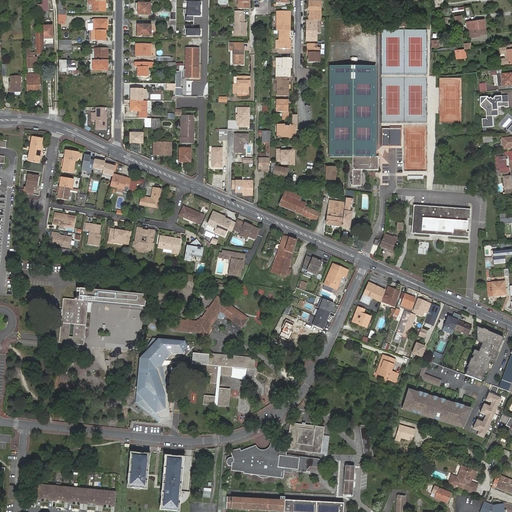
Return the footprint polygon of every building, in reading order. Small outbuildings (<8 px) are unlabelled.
[(170,12),(170,20),(176,20),(176,0),(168,0),(169,1),(172,1),(172,12),(170,12)] [(238,0),(238,9),(249,8),(249,0),(238,0)] [(93,1),(93,11),(106,12),(106,1),(96,1),(93,1)] [(308,16),(309,21),(317,21),(320,21),(320,18),(321,18),(321,2),(309,2),(309,8),(311,8),(311,11),(310,11),(310,16),(308,16)] [(140,11),(140,15),(150,15),(150,4),(136,3),(135,10),(138,10),(140,11)] [(243,23),(243,15),(243,11),(235,11),(235,31),(235,35),(246,35),(246,30),(246,23),(244,23),(243,23)] [(277,26),(277,31),(279,31),(289,31),(290,31),(290,17),(288,17),(288,12),(277,12),(277,26)] [(92,31),(94,31),(96,31),(105,31),(105,24),(107,24),(107,20),(90,20),(91,24),(88,24),(88,31),(92,31)] [(479,31),(486,30),(485,20),(467,22),(467,23),(465,23),(466,29),(468,30),(470,30),(478,29),(479,31)] [(309,21),(306,21),(306,25),(308,25),(308,33),(306,33),(306,42),(316,42),(317,21),(309,21)] [(142,28),(138,28),(138,36),(151,36),(151,26),(142,25),(142,28)] [(52,26),(43,26),(43,34),(44,38),(52,38),(52,26)] [(486,34),(486,30),(479,31),(478,29),(470,30),(471,38),(479,37),(479,35),(486,34)] [(105,31),(96,31),(96,41),(106,41),(105,31)] [(289,31),(279,31),(279,49),(289,49),(289,31)] [(242,55),(243,55),(243,50),(242,51),(242,43),(234,43),(234,50),(233,64),(243,65),(243,60),(242,60),(242,55)] [(317,44),(308,44),(308,48),(309,48),(309,55),(309,63),(319,63),(319,48),(317,48),(317,44)] [(504,64),(509,63),(511,63),(511,44),(506,45),(507,48),(500,48),(500,53),(505,53),(505,59),(503,59),(501,59),(501,64),(504,64)] [(136,45),(136,51),(138,51),(138,56),(151,56),(151,45),(136,45)] [(91,61),(94,61),(95,61),(108,61),(108,50),(94,49),(94,53),(91,53),(91,61)] [(175,97),(183,97),(183,88),(182,89),(182,76),(183,76),(183,78),(199,78),(199,50),(187,49),(186,64),(186,67),(184,67),(180,67),(180,72),(175,72),(175,85),(175,89),(175,97)] [(27,55),(28,69),(33,69),(33,65),(36,65),(35,55),(30,55),(27,55)] [(276,60),(276,78),(277,78),(286,78),(289,78),(289,60),(276,60)] [(108,61),(95,61),(95,71),(107,71),(108,61)] [(154,62),(135,62),(135,67),(138,67),(138,77),(148,77),(148,67),(154,67),(154,62)] [(352,158),(352,66),(329,66),(329,158),(352,158)] [(376,66),(352,66),(352,158),(352,187),(362,187),(362,172),(378,172),(378,158),(375,158),(376,66)] [(497,75),(498,87),(503,86),(503,87),(511,85),(511,73),(502,75),(501,69),(496,70),(497,75)] [(443,74),(443,83),(463,83),(463,74),(443,74)] [(26,79),(27,92),(40,91),(40,84),(41,84),(41,75),(38,75),(38,79),(26,79)] [(247,82),(249,83),(249,76),(238,76),(237,83),(233,84),(233,93),(247,93),(247,86),(247,82)] [(10,83),(10,92),(15,92),(15,96),(21,95),(21,92),(21,83),(21,77),(11,78),(12,83),(10,83)] [(286,78),(277,78),(277,97),(288,97),(288,82),(286,82),(286,78)] [(71,101),(97,101),(97,82),(71,82),(71,101)] [(141,102),(143,102),(143,90),(131,90),(131,101),(141,102)] [(496,117),(498,114),(498,108),(505,107),(505,109),(510,108),(509,103),(504,103),(503,97),(496,97),(494,100),(491,98),(489,100),(486,98),(480,98),(480,107),(486,112),(486,120),(482,120),(482,129),(493,128),(493,117),(496,117)] [(141,102),(131,101),(130,111),(141,111),(141,102)] [(287,102),(276,101),(276,113),(283,113),(283,121),(288,121),(288,109),(287,109),(287,102)] [(106,108),(96,108),(96,130),(107,130),(107,112),(106,112),(106,108)] [(249,127),(249,108),(238,108),(238,115),(237,115),(237,120),(238,120),(238,126),(249,127)] [(182,144),(193,144),(194,121),(193,121),(193,117),(182,117),(182,144)] [(505,128),(511,120),(508,118),(502,126),(505,128)] [(151,119),(151,129),(159,130),(160,119),(151,119)] [(294,131),(295,131),(295,127),(290,127),(290,128),(285,127),(285,126),(277,126),(277,137),(281,137),(281,138),(295,139),(295,133),(294,133),(294,131)] [(265,170),(265,172),(269,172),(269,160),(269,142),(270,142),(270,132),(259,131),(259,135),(262,135),(262,142),(266,142),(266,154),(258,154),(258,170),(262,170),(265,170)] [(130,133),(130,142),(133,142),(133,143),(142,144),(142,134),(130,133)] [(248,143),(248,134),(235,134),(235,153),(244,153),(244,143),(248,143)] [(32,145),(31,149),(41,150),(42,143),(43,138),(33,137),(31,145),(32,145)] [(511,139),(502,140),(503,150),(511,149),(511,139)] [(155,143),(155,155),(172,156),(172,144),(155,143)] [(280,149),(276,149),(276,161),(289,161),(289,165),(295,165),(295,148),(291,148),(291,150),(280,150),(280,149)] [(31,153),(30,152),(28,161),(38,163),(39,158),(41,150),(31,149),(31,153)] [(75,161),(77,161),(79,152),(66,150),(65,155),(65,159),(74,161),(75,161)] [(188,163),(191,163),(191,150),(180,150),(180,165),(187,165),(188,163)] [(212,155),(212,165),(215,165),(215,168),(222,168),(222,150),(217,150),(217,152),(213,152),(213,155),(212,155)] [(92,168),(94,160),(90,159),(91,158),(91,156),(85,154),(82,169),(86,170),(87,171),(91,172),(92,168)] [(72,173),(74,165),(73,165),(74,161),(65,159),(63,166),(62,172),(72,173)] [(104,163),(105,161),(94,159),(94,160),(92,168),(103,170),(104,163)] [(112,175),(115,166),(104,163),(103,170),(102,173),(112,175)] [(276,168),(274,176),(286,178),(287,170),(276,168)] [(327,168),(326,180),(335,181),(336,168),(327,168)] [(133,179),(113,173),(110,185),(124,189),(123,191),(129,193),(131,189),(133,180),(133,179)] [(511,190),(510,177),(508,177),(508,173),(501,174),(501,178),(503,178),(504,190),(511,190)] [(24,187),(23,192),(32,194),(33,189),(36,190),(37,185),(36,185),(36,181),(38,181),(38,177),(28,175),(26,187),(24,187)] [(69,188),(71,188),(73,179),(61,177),(60,182),(59,186),(68,188),(69,188)] [(133,180),(131,189),(137,190),(139,183),(144,184),(145,180),(136,177),(135,181),(133,180)] [(243,181),(232,181),(232,190),(235,190),(235,193),(236,193),(242,194),(243,181)] [(243,181),(242,194),(242,196),(253,196),(253,181),(243,181)] [(320,193),(321,189),(322,187),(315,185),(311,195),(318,198),(320,193)] [(67,200),(69,192),(68,192),(68,188),(59,186),(58,193),(57,198),(67,200)] [(161,189),(153,188),(151,197),(141,195),(140,204),(154,207),(154,203),(158,204),(159,199),(161,190),(161,189)] [(279,206),(316,222),(320,213),(305,207),(306,204),(300,201),(286,195),(288,192),(287,192),(287,190),(286,190),(279,206)] [(301,198),(288,192),(286,195),(300,201),(301,198)] [(352,200),(346,199),(345,204),(342,228),(350,229),(353,213),(350,213),(352,200)] [(326,225),(342,228),(345,204),(343,203),(343,201),(340,200),(340,203),(330,201),(328,209),(326,225)] [(471,210),(413,206),(411,235),(430,236),(430,232),(448,234),(448,237),(468,239),(469,233),(466,233),(467,220),(470,221),(471,210)] [(181,216),(200,224),(204,216),(184,207),(181,216)] [(214,212),(208,224),(216,228),(214,233),(223,237),(226,232),(230,223),(221,219),(223,215),(214,212)] [(54,213),(52,223),(73,226),(75,215),(54,213)] [(500,224),(500,225),(511,224),(511,231),(511,218),(500,220),(500,224)] [(260,230),(237,220),(232,231),(240,234),(238,236),(247,240),(248,237),(256,240),(260,230)] [(100,226),(90,224),(89,231),(87,245),(98,247),(99,235),(98,235),(100,226)] [(141,228),(137,227),(134,242),(133,241),(132,246),(139,247),(139,246),(147,247),(151,245),(151,240),(150,239),(150,238),(152,237),(153,230),(148,229),(148,231),(141,229),(141,228)] [(204,235),(213,239),(215,234),(206,230),(204,235)] [(129,233),(114,231),(113,235),(109,234),(107,244),(112,245),(113,241),(117,242),(117,243),(127,244),(129,233)] [(51,235),(53,236),(52,242),(62,244),(62,245),(71,247),(72,237),(59,234),(59,233),(51,232),(51,235)] [(287,268),(297,240),(283,235),(271,272),(284,277),(286,274),(289,275),(291,269),(287,268)] [(384,235),(380,247),(392,251),(397,238),(394,237),(393,238),(384,235)] [(164,249),(167,237),(160,236),(158,248),(162,249),(161,252),(163,252),(164,249)] [(179,239),(167,237),(164,249),(163,252),(170,254),(177,255),(178,249),(176,249),(177,246),(178,247),(179,239)] [(183,258),(189,259),(190,252),(200,254),(202,247),(195,238),(191,241),(192,243),(189,245),(186,244),(183,258)] [(511,250),(493,251),(494,264),(505,263),(505,256),(511,254),(511,248),(511,249),(511,250)] [(238,260),(239,254),(222,251),(222,253),(219,253),(219,257),(229,259),(231,259),(228,275),(238,276),(240,268),(239,267),(239,264),(241,264),(241,261),(238,260)] [(190,252),(189,259),(199,261),(200,254),(190,252)] [(312,257),(307,271),(316,275),(321,261),(312,257)] [(343,274),(346,275),(348,270),(333,264),(324,285),(336,290),(342,276),(343,274)] [(497,294),(505,293),(504,282),(486,283),(487,296),(498,295),(497,294)] [(385,293),(367,287),(365,295),(381,301),(385,293)] [(62,297),(59,336),(65,337),(64,343),(83,345),(87,301),(144,307),(145,294),(79,288),(78,299),(62,297)] [(400,292),(388,288),(382,303),(394,307),(400,292)] [(415,298),(402,293),(398,303),(401,304),(401,306),(411,310),(415,298)] [(207,311),(202,318),(199,322),(196,321),(189,321),(186,320),(182,320),(181,320),(177,319),(176,319),(175,330),(200,332),(201,333),(202,334),(206,335),(210,330),(210,328),(209,327),(216,317),(219,319),(222,319),(224,316),(240,327),(247,318),(216,296),(209,308),(207,311)] [(330,312),(333,303),(321,298),(318,307),(319,307),(330,312)] [(424,312),(428,313),(431,305),(419,299),(414,311),(423,315),(424,312)] [(326,321),(330,312),(319,307),(316,316),(326,321)] [(361,308),(358,307),(352,321),(357,322),(361,311),(361,308)] [(432,327),(439,310),(431,307),(424,324),(432,327)] [(362,324),(361,325),(366,327),(370,317),(362,314),(364,309),(361,308),(361,311),(357,322),(362,324)] [(260,324),(265,313),(259,310),(253,320),(260,324)] [(401,338),(403,335),(403,334),(411,314),(406,312),(394,342),(399,344),(401,338)] [(458,321),(460,316),(454,313),(452,318),(449,317),(443,331),(452,335),(455,329),(458,321)] [(403,335),(401,338),(406,340),(416,316),(411,314),(403,335)] [(322,329),(326,321),(316,316),(312,325),(322,329)] [(281,329),(288,332),(293,322),(286,319),(281,329)] [(471,326),(458,321),(455,329),(467,334),(471,326)] [(483,330),(475,327),(477,339),(484,342),(483,344),(479,353),(476,351),(474,356),(473,360),(469,368),(465,376),(480,381),(484,372),(487,366),(490,359),(491,357),(494,359),(503,339),(487,331),(488,331),(483,329),(483,330)] [(418,336),(425,338),(428,330),(421,328),(418,336)] [(277,344),(285,347),(288,340),(280,336),(277,344)] [(185,341),(152,338),(140,359),(136,403),(159,423),(170,419),(168,394),(161,367),(179,362),(183,354),(184,349),(187,349),(185,341)] [(422,357),(425,347),(417,344),(413,354),(422,357)] [(208,354),(204,354),(192,352),(191,363),(206,364),(204,382),(216,383),(214,396),(203,395),(202,404),(228,407),(230,389),(218,388),(220,375),(231,377),(232,368),(245,369),(253,370),(255,358),(221,354),(221,359),(208,358),(208,354)] [(499,389),(508,392),(511,380),(511,353),(511,354),(499,389)] [(395,361),(382,356),(379,364),(382,365),(378,374),(379,374),(388,378),(388,380),(396,382),(399,373),(391,371),(395,361)] [(427,368),(423,366),(418,379),(439,387),(442,381),(424,374),(427,368)] [(245,369),(232,368),(231,377),(244,379),(245,369)] [(409,391),(404,408),(408,409),(408,410),(412,412),(412,410),(421,413),(421,415),(433,418),(433,416),(440,418),(441,421),(456,426),(457,424),(460,425),(462,422),(465,423),(471,411),(465,409),(465,408),(446,402),(445,403),(440,401),(441,400),(433,398),(433,399),(427,397),(427,396),(419,393),(419,394),(409,391)] [(502,399),(489,394),(486,401),(492,404),(498,407),(502,399)] [(498,407),(492,404),(490,407),(484,405),(482,409),(495,415),(498,407)] [(495,415),(482,409),(480,414),(486,416),(485,420),(491,423),(495,415)] [(509,416),(503,413),(499,419),(505,422),(509,416)] [(491,423),(485,420),(483,423),(477,420),(475,425),(488,431),(491,423)] [(290,423),(287,450),(321,454),(324,428),(290,423)] [(368,426),(368,425),(360,426),(366,461),(375,460),(368,426)] [(488,431),(475,425),(473,430),(479,432),(477,436),(484,439),(488,431)] [(494,444),(497,434),(491,433),(488,443),(494,444)] [(273,446),(273,445),(273,444),(273,441),(273,439),(270,440),(271,441),(271,443),(271,445),(270,447),(270,448),(269,449),(268,449),(267,450),(265,451),(264,451),(262,451),(261,450),(259,450),(258,449),(257,448),(256,446),(254,447),(255,448),(256,449),(257,450),(258,451),(260,452),(261,452),(262,453),(263,453),(264,453),(266,453),(267,452),(269,451),(270,450),(271,449),(272,448),(273,446)] [(286,456),(287,450),(280,449),(280,447),(277,447),(277,445),(273,445),(273,446),(272,448),(271,449),(270,450),(269,451),(267,452),(266,453),(264,453),(263,453),(262,453),(261,452),(260,452),(258,451),(257,450),(256,449),(255,448),(254,447),(241,452),(241,450),(231,452),(233,458),(232,458),(231,458),(229,459),(229,460),(228,462),(228,463),(229,465),(230,466),(231,466),(232,467),(231,470),(243,472),(243,474),(257,476),(259,477),(260,478),(261,478),(262,479),(265,478),(267,478),(268,477),(283,479),(284,473),(284,469),(298,471),(299,459),(286,457),(286,456)] [(510,453),(503,449),(501,455),(507,458),(510,453)] [(195,458),(214,458),(214,450),(195,450),(195,458)] [(150,455),(129,453),(125,490),(146,491),(150,455)] [(178,511),(184,457),(164,456),(159,511),(167,511),(178,511)] [(317,460),(286,456),(286,457),(299,459),(298,471),(284,469),(284,473),(292,474),(292,472),(305,473),(310,468),(314,468),(315,468),(316,469),(318,468),(319,468),(319,467),(320,466),(321,465),(321,464),(320,463),(320,462),(319,461),(318,460),(317,460)] [(345,466),(343,494),(353,495),(354,467),(345,466)] [(457,479),(454,478),(451,487),(474,495),(476,488),(472,486),(467,484),(469,481),(474,483),(477,474),(461,468),(457,479)] [(511,480),(505,477),(502,476),(499,474),(493,487),(496,488),(511,494),(511,480)] [(39,495),(39,499),(43,499),(43,498),(46,498),(46,495),(48,495),(48,498),(51,498),(51,500),(58,501),(58,499),(61,499),(61,497),(64,497),(63,500),(66,500),(66,502),(73,502),(73,500),(76,501),(77,498),(79,498),(79,501),(82,501),(82,503),(89,504),(89,502),(92,502),(92,499),(94,500),(94,502),(97,503),(97,504),(104,505),(104,503),(107,503),(107,501),(110,501),(109,504),(112,504),(112,505),(116,506),(117,492),(40,485),(40,487),(37,487),(36,494),(39,495)] [(431,491),(430,497),(434,497),(434,502),(445,503),(446,493),(441,492),(441,493),(436,492),(436,491),(434,490),(434,491),(431,491)] [(396,496),(395,511),(404,511),(405,497),(396,496)] [(290,511),(291,511),(292,501),(227,497),(226,508),(290,511)] [(334,511),(335,504),(292,501),(291,511),(334,511)] [(493,505),(491,505),(484,502),(480,511),(505,511),(504,503),(493,505)]
